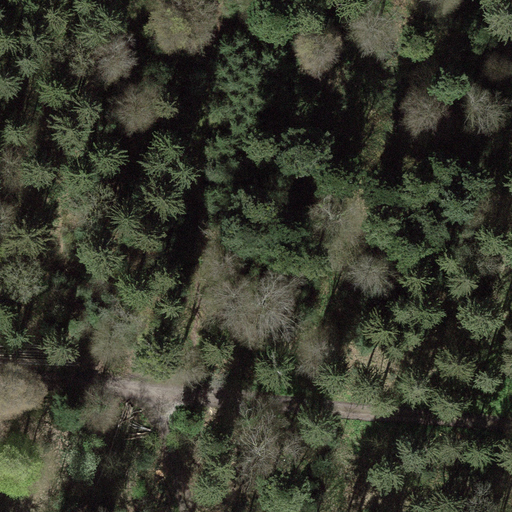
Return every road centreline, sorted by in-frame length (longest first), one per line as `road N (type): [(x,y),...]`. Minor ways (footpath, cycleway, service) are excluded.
road 1 (track): [(0,374),(511,424)]
road 2 (track): [(157,388),(187,511)]
